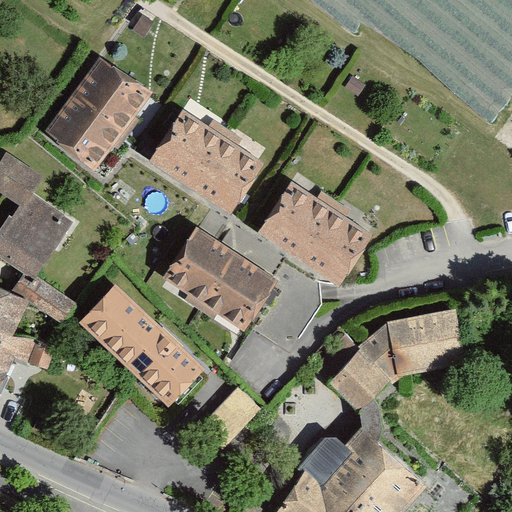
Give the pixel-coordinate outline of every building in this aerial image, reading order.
[(145,95),(96,60),(41,135),(90,170),(145,95)] [(145,164),(225,217),(259,166),(179,113),(145,164)] [(37,178),(2,156),(0,158),(0,199),(13,208),(0,227),(0,264),(29,283),(67,226),(24,198),(37,178)] [(366,238),(285,184),(251,235),(333,289),(366,238)] [(274,281),(191,228),(157,279),(240,333),(274,281)] [(28,289),(17,282),(8,294),(23,305),(56,328),(72,306),(35,280),(28,289)] [(115,287),(79,323),(168,410),(205,372),(115,287)] [(23,305),(0,294),(0,380),(8,363),(43,376),(50,352),(10,332),(23,305)] [(356,351),(324,387),(351,415),(384,383),(392,389),(402,378),(459,369),(451,311),(378,324),(353,348),(356,351)] [(262,411),(238,390),(202,429),(222,448),(262,411)] [(301,472),(273,511),(398,511),(420,488),(357,426),(338,445),(327,436),(297,469),(301,472)]
